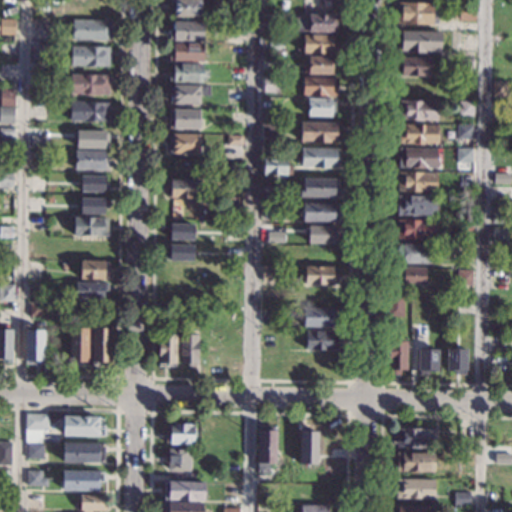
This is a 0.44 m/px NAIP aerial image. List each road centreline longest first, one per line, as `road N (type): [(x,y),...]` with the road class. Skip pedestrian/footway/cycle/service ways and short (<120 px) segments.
road 1 (residential): [(511,402),(0,393)]
road 2 (residential): [(133,511),(140,0)]
road 3 (residential): [(365,511),(369,0)]
